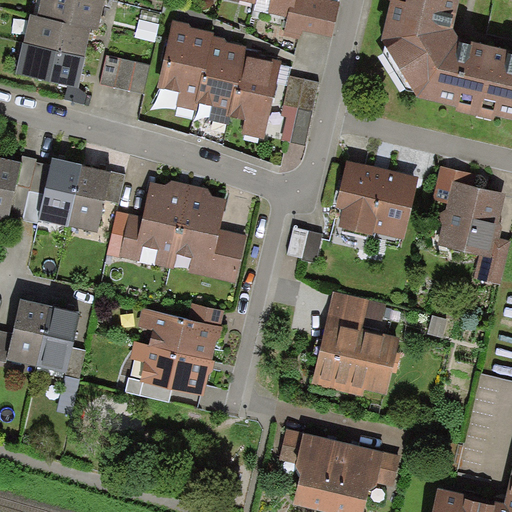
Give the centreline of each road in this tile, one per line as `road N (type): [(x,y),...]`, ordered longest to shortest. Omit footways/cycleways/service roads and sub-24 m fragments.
road 1 (residential): [(288,193),(239,395),(391,432)]
road 2 (residential): [(0,99),(288,193)]
road 3 (residential): [(511,156),(326,116)]
